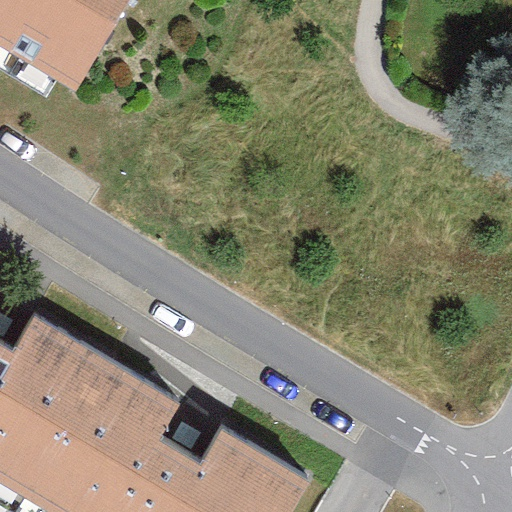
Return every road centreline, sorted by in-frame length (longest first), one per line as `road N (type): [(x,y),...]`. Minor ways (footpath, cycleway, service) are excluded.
road 1 (residential): [(0,171),(499,488)]
road 2 (track): [(511,151),(422,116),(369,70),(373,0)]
